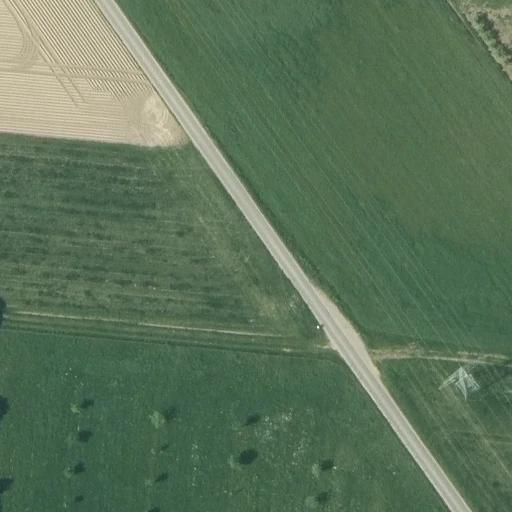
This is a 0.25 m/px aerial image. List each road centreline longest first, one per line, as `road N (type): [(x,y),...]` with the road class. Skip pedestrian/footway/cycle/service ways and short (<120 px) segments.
road 1 (unclassified): [(102,0),(459,511)]
road 2 (track): [(0,326),(350,357),(511,362)]
